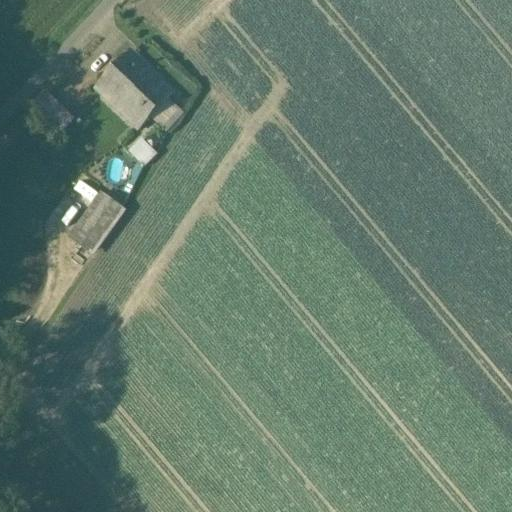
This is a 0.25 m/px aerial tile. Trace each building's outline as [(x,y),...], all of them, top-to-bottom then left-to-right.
[(144,38),(96,89),(139,131),(173,94),(145,67),(159,52),(144,38)] [(45,93),(28,111),(36,118),(52,100),(45,93)] [(52,100),(36,118),(53,135),(70,118),(52,100)] [(142,141),(129,154),(144,168),(156,155),(142,141)] [(102,200),(74,239),(92,253),(121,213),(102,200)]
